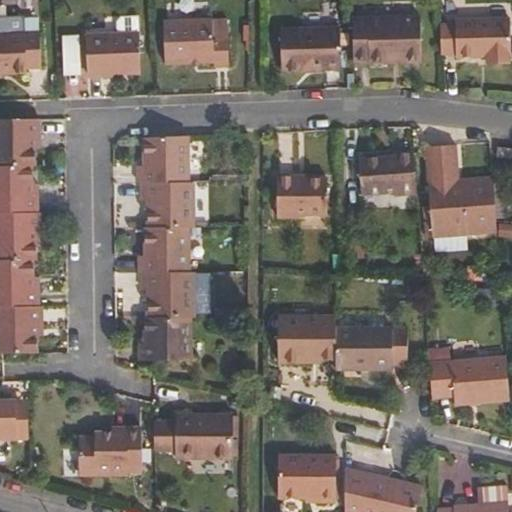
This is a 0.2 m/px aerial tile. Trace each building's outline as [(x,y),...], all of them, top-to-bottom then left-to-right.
[(349,12),(348,55),(362,55),(362,58),(416,58),(415,13),(349,12)] [(209,16),(162,17),(162,59),(210,59),(210,62),(226,62),(226,30),(209,30),(209,16)] [(449,22),(435,22),(435,51),(449,51),(449,56),(480,56),(480,63),(503,63),(502,55),(505,55),(505,18),(449,18),(449,22)] [(0,24),(0,65),(21,66),(21,60),(35,60),(35,25),(0,24)] [(82,25),(82,66),(136,66),(135,24),(82,25)] [(334,27),(276,28),(275,69),(334,68),(334,27)] [(63,74),(81,74),(80,33),(62,33),(63,74)] [(0,112),(0,157),(26,158),(30,158),(29,143),(29,133),(36,132),(36,113),(0,112)] [(139,177),(186,177),(185,131),(142,132),(142,158),(134,159),(135,177),(139,177)] [(492,217),(489,174),(454,175),(451,139),(423,141),(428,232),(493,229),(492,217)] [(495,144),(493,155),(510,157),(511,149),(502,148),(502,145),(495,144)] [(411,188),(408,146),(389,148),(389,150),(353,153),(356,188),(387,186),(388,189),(411,188)] [(26,158),(0,157),(0,204),(31,205),(31,188),(26,188),(26,176),(26,158)] [(293,173),(274,173),(274,215),(297,215),(297,212),(322,212),(322,177),(293,177),(293,173)] [(146,195),(146,222),(186,223),(191,223),(192,177),(186,177),(139,177),(138,195),(146,195)] [(35,224),(35,205),(31,205),(0,204),(0,252),(27,252),(30,252),(30,233),(30,224),(35,224)] [(135,251),(135,269),(139,269),(185,269),(186,223),(146,222),(142,222),(141,251),(135,251)] [(0,252),(0,298),(34,298),(34,280),(26,280),(26,270),(27,252),(0,252)] [(186,315),(191,315),(192,270),(185,269),(139,269),(138,287),(146,287),(146,314),(186,315)] [(26,280),(34,280),(34,270),(26,270),(26,280)] [(37,318),(38,298),(34,298),(0,298),(0,345),(31,345),(31,328),(31,318),(37,318)] [(298,353),(328,354),(328,322),(328,311),(270,310),(269,356),(298,357),(298,353)] [(186,358),(186,315),(146,314),(142,314),(141,340),(135,340),(135,357),(186,358)] [(400,324),(328,322),(328,354),(328,357),(352,357),(352,363),(384,365),(384,359),(400,359),(400,324)] [(501,351),(423,357),(425,385),(426,393),(447,392),(447,398),(504,394),(502,369),(501,351)] [(0,392),(0,430),(12,431),(12,393),(0,392)] [(25,393),(12,393),(12,431),(24,431),(25,393)] [(152,414),(152,443),(169,443),(169,451),(227,452),(227,407),(169,406),(169,414),(152,414)] [(135,424),(122,424),(122,429),(106,429),(88,428),(88,433),(72,432),(71,454),(77,454),(77,471),(121,473),(121,469),(135,469),(135,424)] [(270,449),(270,491),(309,492),(309,496),(327,496),(326,449),(270,449)] [(337,461),(337,507),(356,511),(406,511),(414,479),(337,461)] [(501,511),(501,508),(500,495),(429,498),(430,511),(501,511)]
